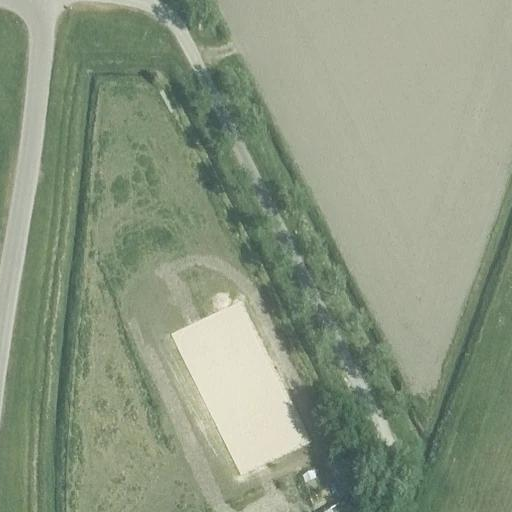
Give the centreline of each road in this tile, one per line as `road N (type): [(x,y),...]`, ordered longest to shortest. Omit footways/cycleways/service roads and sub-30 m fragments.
road 1 (unclassified): [(139,0),(178,28),(395,468)]
road 2 (unclassified): [(0,328),(41,0)]
